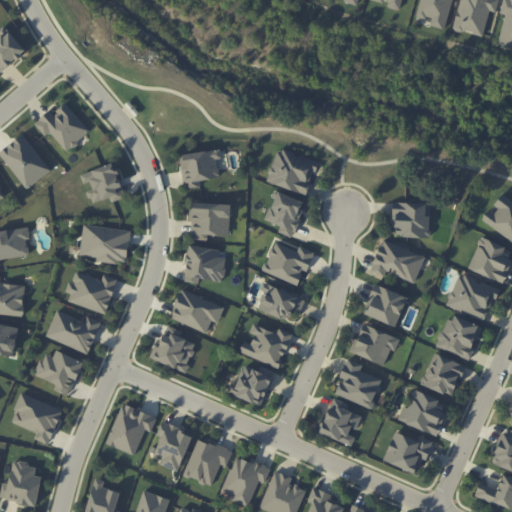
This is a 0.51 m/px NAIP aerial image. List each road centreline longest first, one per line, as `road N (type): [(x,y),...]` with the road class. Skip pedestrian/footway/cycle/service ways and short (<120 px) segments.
road 1 (residential): [(32,0),(151,161),(163,198),(158,280),(65,511)]
road 2 (residential): [(120,370),(448,511)]
road 3 (residential): [(345,209),(331,313),(278,438)]
road 4 (residential): [(511,334),(435,506)]
